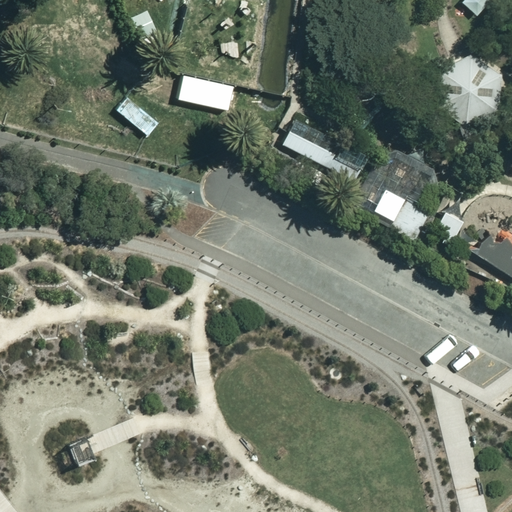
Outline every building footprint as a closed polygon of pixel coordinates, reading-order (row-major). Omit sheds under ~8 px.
[(130,14),(137,29),(151,23),(143,8),(130,14)] [(408,30),(381,30),(381,54),(413,54),(413,46),(413,30),(408,30)] [(498,75),(467,53),(457,58),(451,61),(433,70),(430,107),(461,128),(478,120),(484,117),(488,115),(495,112),(498,75)] [(111,108),(142,133),(153,120),(122,95),(111,108)] [(292,117),(291,116),(283,129),(276,142),(353,184),(344,202),(411,236),(434,189),(431,177),(429,166),(426,165),(391,149),(389,150),(369,158),(292,117)] [(458,219),(440,209),(439,212),(430,228),(448,238),(458,219)] [(484,229),(475,230),(474,245),(462,246),(477,257),(511,276),(511,248),(503,233),(496,243),(487,243),(484,229)]
